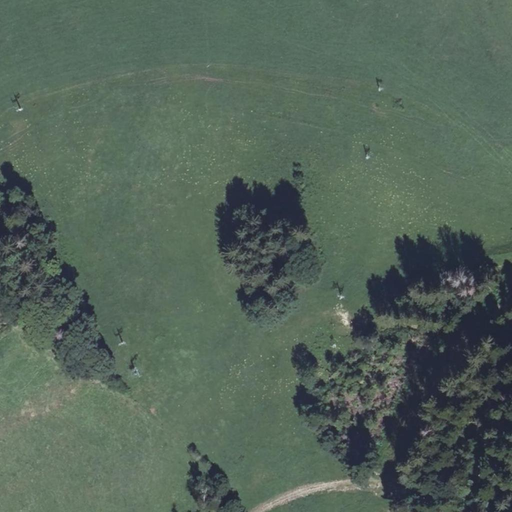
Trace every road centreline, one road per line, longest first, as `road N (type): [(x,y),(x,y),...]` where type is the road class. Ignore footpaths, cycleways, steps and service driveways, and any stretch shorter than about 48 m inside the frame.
road 1 (track): [(258,511),(294,492),(348,480),(511,489)]
road 2 (track): [(511,266),(425,271),(353,314)]
road 3 (track): [(511,327),(353,314)]
